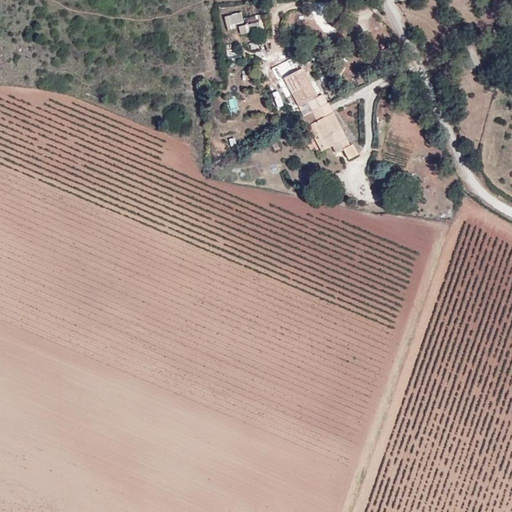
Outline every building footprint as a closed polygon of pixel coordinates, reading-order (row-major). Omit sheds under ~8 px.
[(244,12),(227,17),(230,28),(243,25),(245,32),(267,26),(263,13),(246,18),(244,12)] [(464,51),(470,67),(482,63),(476,47),(464,51)] [(317,105),(334,95),(332,92),(329,94),(315,64),(300,70),(297,64),(282,71),(285,77),(291,74),(305,103),(314,99),(317,105)] [(334,95),(317,105),(323,117),(308,126),(312,134),(316,132),(325,151),(339,144),(345,140),(349,149),(358,144),(334,95)] [(339,144),(343,152),(349,149),(345,140),(339,144)]
